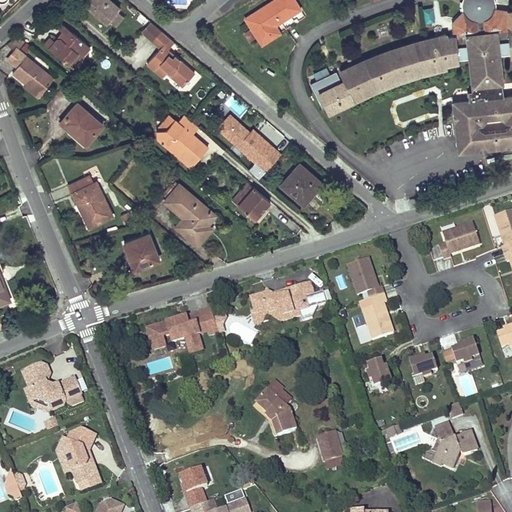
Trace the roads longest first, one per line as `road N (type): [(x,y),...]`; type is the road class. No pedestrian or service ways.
road 1 (residential): [(397,222),(83,317)]
road 2 (residential): [(180,36),(397,222)]
road 3 (residential): [(83,317),(0,116)]
road 4 (residential): [(83,317),(139,466)]
road 5 (unclassified): [(419,290),(417,313),(433,331),(486,313),(489,288),(467,274)]
road 6 (residential): [(511,178),(397,222)]
road 7 (unknown): [(449,422),(469,417),(477,424),(511,507)]
